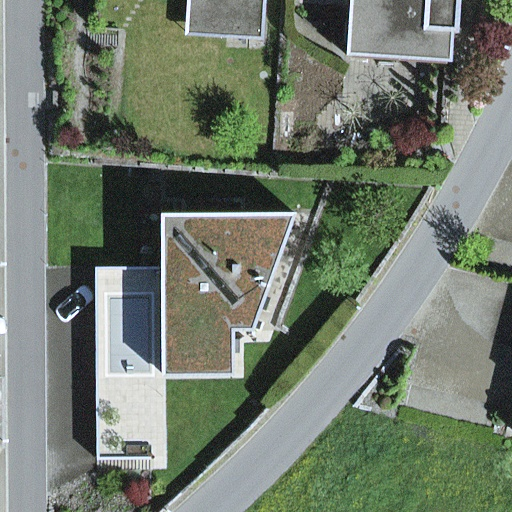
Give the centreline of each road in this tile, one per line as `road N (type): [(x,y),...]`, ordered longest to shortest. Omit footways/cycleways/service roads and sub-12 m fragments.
road 1 (residential): [(31,511),(25,0)]
road 2 (residential): [(207,511),(386,317),(479,175),(511,108)]
